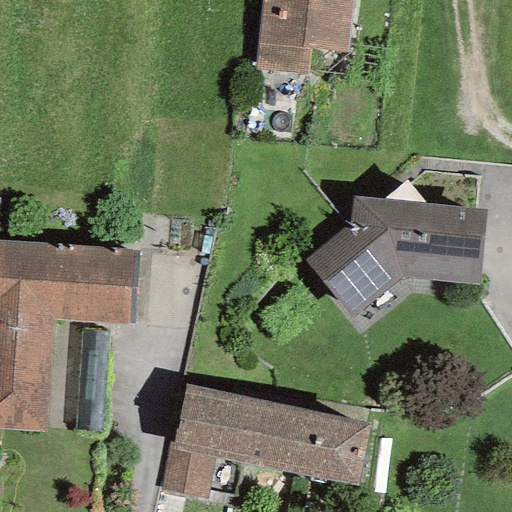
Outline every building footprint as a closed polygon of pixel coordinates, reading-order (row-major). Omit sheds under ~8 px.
[(261,0),(254,71),(307,74),(309,49),(346,53),(351,0),(261,0)] [(424,205),(404,181),(381,200),(424,205)] [(304,261),(352,319),(401,277),(477,285),(484,211),(424,205),(381,200),(351,197),(347,227),(304,261)] [(0,241),(0,428),(43,431),(50,319),(133,323),(137,251),(0,241)] [(370,424),(185,385),(173,443),(168,442),(167,450),(213,459),(356,487),(370,424)] [(159,491),(206,500),(213,459),(167,450),(159,491)]
